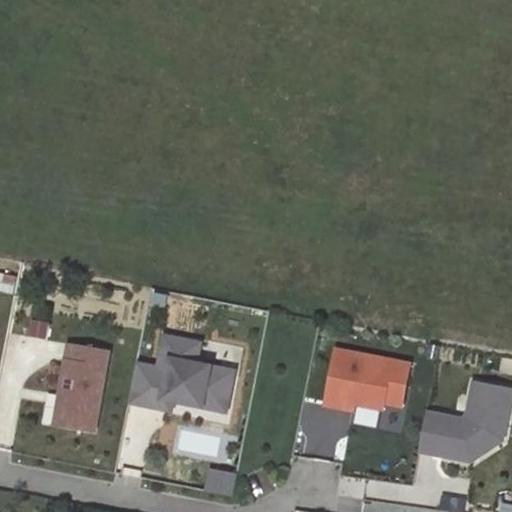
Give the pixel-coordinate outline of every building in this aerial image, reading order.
[(0,284),(14,287),(17,270),(0,266),(0,284)] [(49,338),(52,322),(33,319),(30,335),(49,338)] [(162,405),(163,396),(173,397),(203,403),(206,388),(229,392),(234,367),(196,360),(200,339),(164,332),(158,364),(137,360),(129,399),(162,405)] [(94,428),(109,347),(78,342),(75,357),(65,355),(59,390),(66,391),(60,422),(94,428)] [(400,401),(408,360),(335,345),(324,400),(341,403),(342,397),(381,404),(383,398),(400,401)] [(506,414),(511,383),(473,376),(467,407),(498,413),(506,414)] [(206,388),(203,403),(226,408),(229,392),(206,388)] [(66,391),(59,390),(54,421),(60,422),(66,391)] [(163,396),(162,405),(171,407),(173,397),(163,396)] [(462,414),(426,407),(419,446),(456,453),(458,444),(462,414)] [(498,413),(467,407),(466,411),(462,414),(458,444),(467,445),(468,441),(492,427),(495,428),(498,413)] [(467,445),(458,444),(456,453),(470,456),(502,436),(506,414),(498,413),(495,428),(492,427),(468,441),(467,445)] [(120,460),(141,466),(148,440),(127,434),(120,460)] [(207,490),(235,497),(241,474),(213,467),(207,490)]
